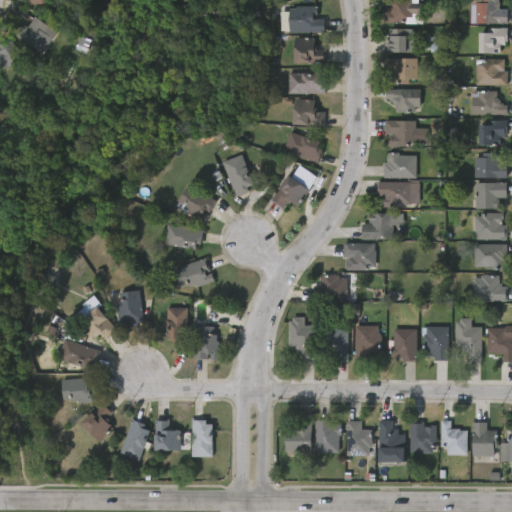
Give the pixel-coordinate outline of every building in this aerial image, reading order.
[(411,0),(411,3),(422,4),(422,15),(412,15),(412,18),(406,18),(406,24),(384,24),(384,11),(380,11),(380,0),(411,0)] [(507,22),(507,25),(475,24),(475,0),(499,0),(498,9),(507,10),(507,22)] [(316,18),(316,19),(327,19),(327,33),(292,33),(292,9),(298,9),(298,6),(320,6),(320,16),(316,16),(316,18)] [(289,31),(289,13),(281,13),(281,31),(289,31)] [(48,28),(44,34),(46,35),(35,51),(14,37),(23,25),(27,27),(33,17),(48,28)] [(507,29),(507,43),(505,42),(505,46),(501,46),(501,56),(479,55),(479,34),(486,34),(486,28),(507,29)] [(406,30),(406,54),(384,54),(385,42),(387,42),(389,29),(406,30)] [(327,61),(327,63),(295,64),(296,37),(317,38),(317,46),(319,46),(318,49),(328,49),(327,61)] [(22,58),(0,72),(0,44),(9,39),(22,58)] [(417,60),(416,81),(408,81),(408,85),(393,85),(393,74),(384,73),(384,59),(417,60)] [(505,60),(504,72),(507,72),(507,87),(475,86),(476,61),(505,60)] [(320,74),(320,81),(324,81),(324,96),(287,95),(288,74),(320,74)] [(420,90),(419,108),(414,108),(414,114),(395,114),(395,106),(391,104),(391,102),(389,102),(389,100),(385,100),(385,90),(420,90)] [(497,90),(497,97),(500,100),(500,102),(503,102),(503,104),(507,104),(507,115),(472,114),(472,92),(487,92),(487,90),(497,90)] [(324,124),(324,127),(292,127),(294,99),(314,101),(314,109),(316,110),(316,113),(325,113),(324,124)] [(417,127),(417,142),(410,142),(410,145),(388,146),(389,134),(385,134),(385,119),(416,120),(416,127),(417,127)] [(501,144),(478,144),(478,123),(487,123),(487,119),(507,119),(507,133),(505,133),(505,137),(501,137),(501,144)] [(318,160),(317,162),(283,150),(289,132),(320,143),(319,147),(322,148),(318,160)] [(399,152),(399,154),(416,155),(416,178),(383,177),(384,163),(386,163),(387,161),(388,152),(399,152)] [(498,152),(498,163),(506,163),(506,177),(474,177),(475,156),(483,156),(483,152),(498,152)] [(248,189),(235,195),(221,161),(241,153),(253,184),(247,186),(248,189)] [(308,196),(300,207),(291,200),(285,209),(273,200),(292,175),(313,190),(308,196)] [(411,181),(411,183),(419,183),(419,203),(403,205),(403,207),(383,207),(383,196),(377,196),(377,181),(411,181)] [(497,197),(497,198),(499,198),(499,208),(475,208),(475,182),(506,182),(506,197),(497,197)] [(216,201),(210,212),(205,209),(203,212),(209,215),(204,222),(187,212),(188,210),(176,202),(187,183),(217,200),(216,201)] [(393,213),(392,238),(362,239),(362,223),(369,223),(369,212),(393,213)] [(505,212),(505,219),(502,219),(502,224),(506,225),(506,239),(476,239),(476,232),(475,232),(475,215),(481,215),(481,212),(505,212)] [(202,240),(202,244),(196,243),(195,249),(163,244),(166,224),(204,229),(202,240)] [(374,243),(374,249),(376,249),(376,266),(370,266),(370,270),(346,270),(348,257),(343,257),(343,242),(374,243)] [(504,258),(504,267),(502,267),(502,269),(491,269),(491,266),(474,266),(474,243),(507,243),(507,258),(504,258)] [(214,281),(196,287),(195,284),(181,287),(175,268),(206,257),(214,281)] [(347,278),(347,301),(313,300),(313,285),(319,285),(319,282),(321,282),(321,274),(339,275),(339,277),(347,278)] [(487,274),(498,275),(498,283),(502,283),(502,286),(506,286),(506,301),(472,300),(473,278),(481,278),(481,275),(483,274),(487,274)] [(142,317),(143,322),(129,324),(128,320),(127,320),(127,325),(119,326),(117,307),(119,307),(118,300),(120,299),(119,292),(139,289),(142,317)] [(116,331),(105,339),(99,332),(97,334),(95,331),(88,337),(71,315),(83,306),(81,303),(93,294),(101,305),(98,307),(116,331)] [(188,307),(187,344),(172,344),(172,339),(166,339),(167,307),(188,307)] [(304,317),(304,325),(315,325),(314,359),(300,359),(300,351),(294,351),(295,346),(288,346),(289,321),(292,321),(292,317),(304,317)] [(472,318),(471,326),(482,326),(482,361),(467,360),(467,352),(462,352),(462,346),(455,346),(455,322),(459,322),(459,318),(472,318)] [(378,326),(377,333),(381,334),(380,340),(378,340),(378,344),(380,344),(380,352),(371,352),(371,359),(354,359),(355,325),(378,326)] [(214,326),(214,334),(216,334),(216,341),(219,341),(219,359),(210,359),(210,354),(208,354),(208,359),(193,359),(194,326),(214,326)] [(449,326),(448,360),(433,360),(434,355),(431,355),(431,352),(424,352),(424,334),(426,334),(426,326),(449,326)] [(417,329),(416,362),(400,361),(400,358),(395,358),(395,355),(393,355),(393,328),(417,329)] [(507,328),(507,336),(511,336),(511,340),(511,361),(503,361),(503,354),(487,354),(487,328),(507,328)] [(341,329),(341,330),(348,330),(348,361),(335,361),(335,357),(322,357),(322,342),(320,342),(320,338),(322,338),(322,335),(325,335),(325,329),(341,329)] [(97,361),(96,365),(90,363),(88,369),(58,359),(64,339),(100,351),(97,361)] [(98,389),(99,402),(80,404),(79,401),(73,402),(73,399),(65,400),(64,380),(97,377),(98,389)] [(114,413),(108,419),(110,420),(108,422),(113,427),(98,442),(79,422),(104,401),(114,413)] [(171,419),(171,427),(179,429),(179,435),(183,435),(182,450),(155,450),(157,418),(171,419)] [(151,431),(140,461),(121,454),(134,419),(147,425),(145,428),(151,431)] [(205,419),(205,424),(212,424),(212,457),(191,456),(192,419),(205,419)] [(287,451),(285,451),(285,427),(296,427),(296,420),(311,420),(310,451),(287,451)] [(333,420),(333,423),(339,423),(339,428),(342,428),(341,435),(339,435),(339,452),(315,452),(315,420),(333,420)] [(392,420),(392,428),(398,428),(398,434),(405,434),(405,463),(378,463),(379,420),(392,420)] [(451,420),(451,428),(467,430),(467,454),(447,454),(447,447),(440,447),(440,420),(451,420)] [(361,421),(361,429),(369,429),(369,434),(371,434),(371,447),(369,447),(369,455),(346,455),(346,421),(361,421)] [(424,421),(424,426),(436,425),(435,447),(433,447),(432,453),(409,452),(410,421),(424,421)] [(487,424),(487,430),(495,430),(495,434),(497,434),(497,448),(494,448),(494,455),(472,455),(472,422),(487,422),(487,424)] [(511,430),(509,431),(509,443),(501,443),(500,463),(511,463),(511,430)]
